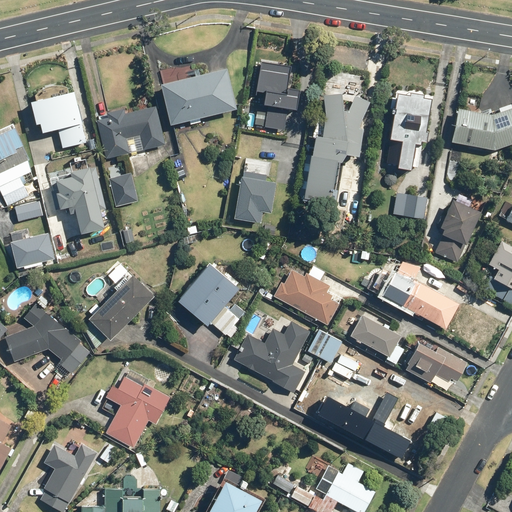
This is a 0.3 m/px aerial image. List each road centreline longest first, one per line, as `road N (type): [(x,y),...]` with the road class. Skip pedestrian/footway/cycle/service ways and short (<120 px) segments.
road 1 (residential): [(511,37),(285,0),(166,0),(0,39)]
road 2 (residential): [(442,511),(501,402)]
